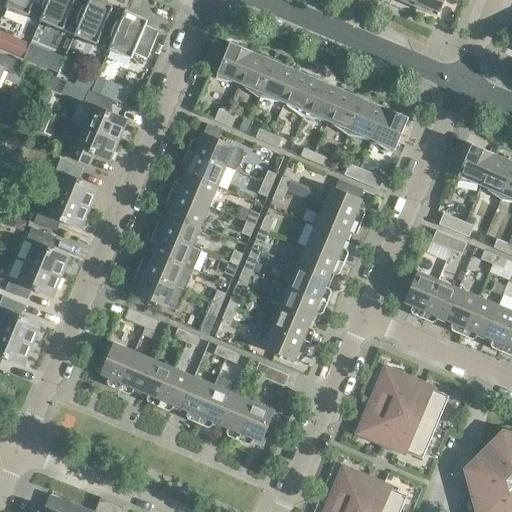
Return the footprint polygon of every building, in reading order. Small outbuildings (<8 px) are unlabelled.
[(8,0),(9,0),(8,0),(5,7),(7,8),(7,6),(28,15),(31,10),(42,15),(43,15),(49,0),(8,0)] [(49,0),(43,15),(42,15),(39,22),(41,22),(42,21),(63,30),(65,24),(77,29),(89,2),(88,2),(83,0),(49,0)] [(88,0),(88,2),(89,2),(77,29),(74,36),(75,37),(76,35),(97,44),(99,39),(111,43),(112,44),(123,17),(122,16),(111,11),(113,6),(99,0),(88,0)] [(416,0),(414,7),(437,16),(443,0),(455,0),(455,1),(456,2),(456,0),(416,0)] [(125,9),(122,16),(123,17),(112,44),(111,43),(108,51),(109,51),(110,50),(131,59),(134,53),(147,58),(158,31),(145,26),(147,20),(141,17),(126,11),(127,10),(125,9)] [(236,83),(239,84),(253,52),(230,42),(217,74),(216,79),(236,83)] [(275,61),(253,52),(239,84),(242,85),(259,97),(259,98),(275,61)] [(16,60),(0,53),(0,77),(4,69),(11,72),(16,60)] [(297,70),(275,61),(259,98),(260,99),(260,98),(281,102),(281,101),(284,103),(297,70)] [(319,80),(297,70),(284,103),(286,104),(303,116),(303,117),(304,117),(319,80)] [(341,89),(319,80),(304,117),(325,120),(328,121),(341,89)] [(364,98),(341,89),(328,121),(331,122),(331,123),(347,135),(348,136),(364,98)] [(91,106),(83,125),(119,140),(127,120),(107,111),(111,100),(89,91),(84,103),(91,106)] [(386,108),(364,98),(348,136),(349,135),(369,139),(372,140),(386,108)] [(408,117),(386,108),(372,140),(375,141),(392,153),(395,149),(408,117)] [(219,109),(214,120),(223,124),(228,112),(219,109)] [(38,110),(26,139),(45,147),(49,137),(41,134),(49,114),(38,110)] [(236,116),(228,112),(223,124),(231,127),(236,116)] [(244,119),(239,130),(245,132),(250,122),(244,119)] [(13,122),(8,133),(23,139),(28,128),(13,122)] [(207,124),(204,133),(219,139),(223,130),(207,124)] [(119,140),(83,125),(75,144),(68,141),(63,153),(85,163),(89,152),(110,160),(119,140)] [(259,129),(256,138),(267,142),(271,134),(259,129)] [(188,150),(226,166),(236,171),(239,165),(241,165),(244,158),(243,156),(245,150),(219,139),(204,133),(200,141),(196,139),(192,140),(188,150)] [(282,138),(271,134),(267,142),(278,147),(282,138)] [(478,185),(481,186),(494,154),(471,144),(458,176),(457,181),(478,185)] [(304,147),(300,156),(311,161),(315,152),(304,147)] [(226,166),(188,150),(183,161),(185,165),(189,166),(187,173),(218,186),(226,166)] [(326,157),(315,152),(311,161),(322,166),(326,157)] [(511,172),(511,161),(494,154),(481,186),(483,187),(500,199),(500,200),(501,200),(511,172)] [(62,174),(54,193),(90,209),(98,188),(78,179),(82,168),(60,159),(55,171),(62,174)] [(349,163),(344,175),(355,180),(360,168),(349,163)] [(383,178),(360,168),(355,180),(378,189),(383,178)] [(267,171),(263,182),(272,186),(276,174),(267,171)] [(511,172),(501,200),(511,201),(511,172)] [(218,186),(187,173),(184,180),(179,178),(175,180),(171,190),(209,206),(218,186)] [(291,180),(282,177),(277,188),(286,192),(291,180)] [(272,186),(263,182),(258,193),(267,197),(272,186)] [(331,187),(322,207),(361,223),(365,213),(363,209),(359,207),(362,200),(331,187)] [(286,192),(277,188),(272,199),(281,203),(286,192)] [(209,206),(171,190),(167,200),(168,204),(173,206),(170,213),(201,226),(209,206)] [(90,209),(54,193),(46,213),(39,210),(34,222),(56,231),(61,220),(81,229),(90,209)] [(361,223),(322,207),(314,227),(345,240),(348,233),(352,235),(356,234),(361,223)] [(251,210),(246,222),(255,225),(259,214),(251,210)] [(201,226),(170,213),(167,220),(162,218),(158,220),(154,230),(192,246),(201,226)] [(443,213),(438,225),(460,234),(465,223),(443,213)] [(274,220),(265,216),(260,228),(269,231),(274,220)] [(18,219),(14,228),(23,232),(27,223),(18,219)] [(255,225),(246,222),(241,233),(250,237),(255,225)] [(474,226),(465,223),(460,234),(469,238),(474,226)] [(33,242),(25,262),(61,277),(70,256),(49,248),(54,237),(32,227),(26,240),(33,242)] [(345,240),(314,227),(306,247),(344,263),(348,253),(347,249),(342,247),(345,240)] [(269,231),(260,228),(256,239),(264,242),(269,231)] [(202,250),(192,246),(154,230),(150,240),(151,244),(156,246),(153,253),(193,270),(202,250)] [(458,239),(436,230),(431,242),(453,251),(458,239)] [(467,243),(458,239),(453,251),(462,254),(467,243)] [(497,239),(493,248),(504,253),(508,244),(497,239)] [(344,263),(306,247),(297,267),(328,280),(331,273),(336,275),(340,273),(344,263)] [(234,250),(229,261),(238,265),(243,254),(234,250)] [(496,255),(484,250),(481,259),(492,264),(496,255)] [(193,270),(153,253),(150,260),(145,258),(141,260),(137,270),(176,286),(185,290),(193,270)] [(507,260),(496,255),(492,264),(503,269),(507,260)] [(257,260),(248,256),(243,267),(252,271),(257,260)] [(238,265),(229,261),(224,273),(233,276),(238,265)] [(61,277),(25,262),(17,281),(10,278),(5,290),(27,299),(32,288),(52,297),(61,277)] [(252,271),(243,267),(239,279),(247,282),(252,271)] [(328,280),(297,267),(289,287),(327,303),(331,293),(330,289),(325,287),(328,280)] [(176,286),(137,270),(133,280),(135,284),(139,286),(136,293),(167,306),(176,286)] [(412,314),(422,318),(438,280),(418,272),(405,302),(412,306),(410,310),(412,314)] [(458,289),(438,280),(422,318),(432,323),(436,321),(438,316),(445,319),(458,289)] [(327,303),(289,287),(280,307),(311,320),(314,313),(319,315),(323,313),(327,303)] [(478,297),(458,289),(445,319),(452,322),(450,327),(452,331),(462,335),(478,297)] [(217,290),(212,301),(221,305),(226,294),(217,290)] [(0,318),(1,319),(0,321),(0,331),(32,345),(41,325),(20,316),(25,305),(3,296),(0,302),(0,318)] [(240,300),(231,296),(227,307),(235,311),(240,300)] [(498,305),(478,297),(462,335),(472,339),(476,338),(478,333),(485,336),(498,305)] [(221,305),(212,301),(208,312),(216,316),(221,305)] [(511,327),(511,311),(498,305),(485,336),(492,339),(490,344),(491,348),(502,352),(511,327)] [(235,311),(227,307),(222,318),(231,322),(235,311)] [(311,320),(280,307),(272,327),(310,343),(315,333),(313,329),(308,327),(311,320)] [(129,308),(124,319),(144,328),(149,316),(129,308)] [(159,320),(149,316),(144,328),(154,332),(159,320)] [(310,343),(272,327),(263,347),(294,360),(298,353),(302,355),(306,353),(310,343)] [(511,327),(502,352),(511,356),(511,327)] [(189,333),(178,328),(174,337),(185,342),(189,333)] [(32,345),(0,331),(0,363),(3,357),(24,365),(32,345)] [(200,338),(189,333),(185,342),(197,347),(200,338)] [(108,386),(118,390),(134,352),(114,343),(101,374),(108,377),(106,382),(108,386)] [(229,350),(217,345),(214,354),(225,359),(229,350)] [(240,355),(229,350),(225,359),(236,363),(240,355)] [(154,360),(134,352),(118,390),(128,394),(132,393),(134,388),(141,391),(154,360)] [(174,368),(154,360),(141,391),(148,394),(146,399),(148,403),(158,407),(174,368)] [(269,367),(259,362),(254,374),(264,378),(269,367)] [(289,375),(269,367),(264,378),(284,387),(289,375)] [(194,377),(174,368),(158,407),(168,411),(172,409),(174,405),(181,408),(194,377)] [(386,370),(373,401),(404,414),(417,383),(386,370)] [(218,376),(214,385),(198,424),(208,428),(212,426),(214,422),(221,425),(234,394),(238,384),(218,376)] [(214,385),(194,377),(181,408),(188,411),(186,415),(188,419),(198,424),(214,385)] [(448,396),(417,383),(404,414),(435,427),(448,396)] [(254,402),(234,394),(221,425),(228,427),(226,432),(228,436),(238,440),(254,402)] [(404,414),(373,401),(360,432),(391,445),(404,414)] [(274,411),(254,402),(238,440),(248,445),(252,443),(254,438),(261,442),(274,411)] [(435,427),(404,414),(391,445),(422,458),(435,427)] [(492,442),(474,460),(465,470),(473,472),(471,484),(469,484),(476,511),(511,511),(511,434),(502,431),(503,434),(493,444),(492,442)] [(344,469),(331,500),(358,511),(362,511),(375,482),(344,469)] [(399,511),(406,495),(375,482),(362,511),(399,511)] [(94,511),(95,511),(50,494),(45,506),(40,505),(37,511),(94,511)] [(121,511),(124,507),(100,498),(95,511),(97,511),(121,511)] [(358,511),(331,500),(326,511),(358,511)]
